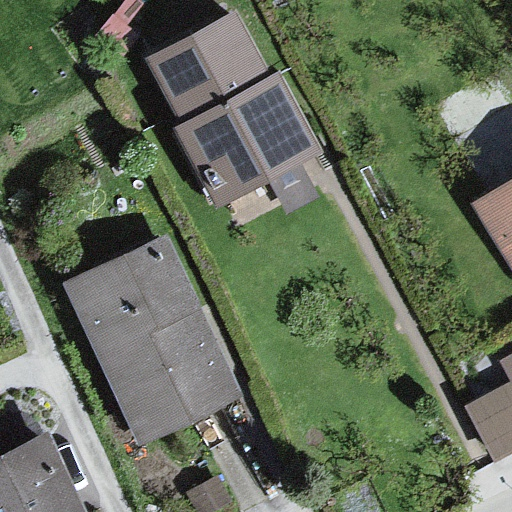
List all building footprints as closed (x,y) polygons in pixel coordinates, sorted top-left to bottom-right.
[(221,11),(130,59),(203,211),(311,151),(221,11)] [(511,172),(458,207),(511,302),(511,172)] [(159,236),(47,285),(126,452),(232,404),(159,236)] [(511,338),(497,345),(508,371),(466,389),(490,447),(511,437),(511,338)] [(87,511),(52,429),(0,450),(0,511),(87,511)]
